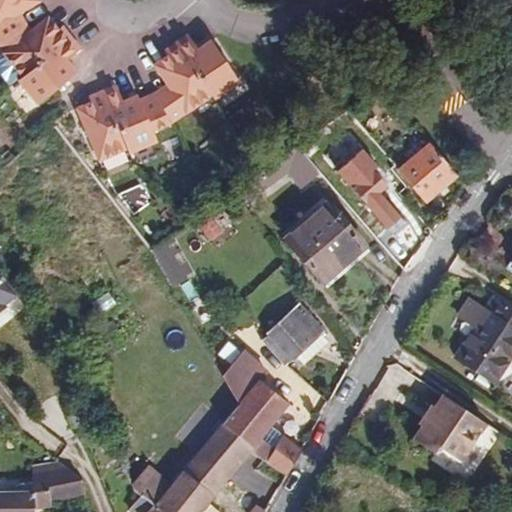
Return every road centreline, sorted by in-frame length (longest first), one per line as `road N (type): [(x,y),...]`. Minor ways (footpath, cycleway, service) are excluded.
road 1 (residential): [(278,511),(415,281),(511,141)]
road 2 (unknown): [(105,511),(81,471),(0,398)]
